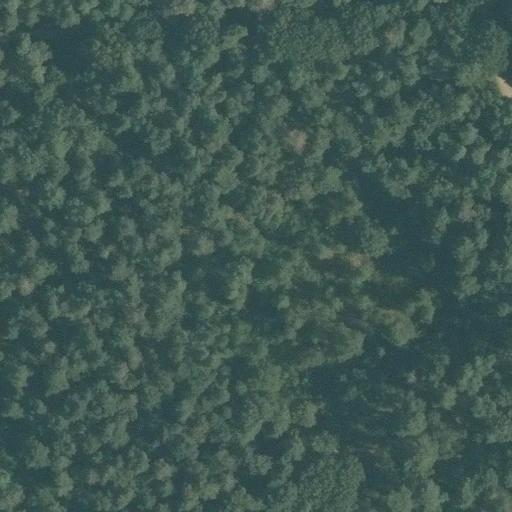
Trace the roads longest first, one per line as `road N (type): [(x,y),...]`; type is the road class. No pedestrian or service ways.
road 1 (track): [(0,30),(363,0)]
road 2 (track): [(511,133),(478,0)]
